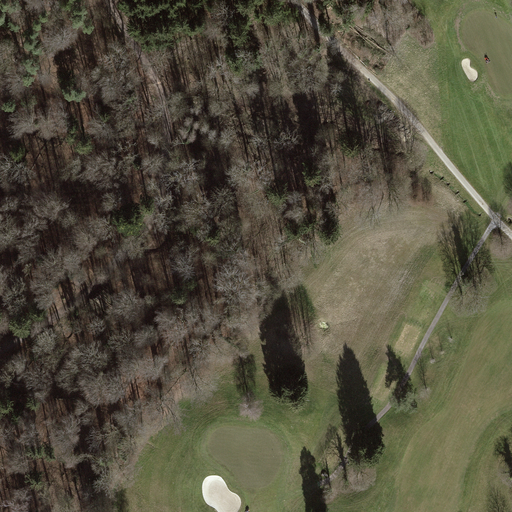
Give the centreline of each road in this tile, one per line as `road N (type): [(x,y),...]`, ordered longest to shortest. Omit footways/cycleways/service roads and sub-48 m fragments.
road 1 (track): [(0,347),(68,309),(143,231),(159,191),(163,102),(108,0)]
road 2 (track): [(511,234),(417,122),(293,0)]
